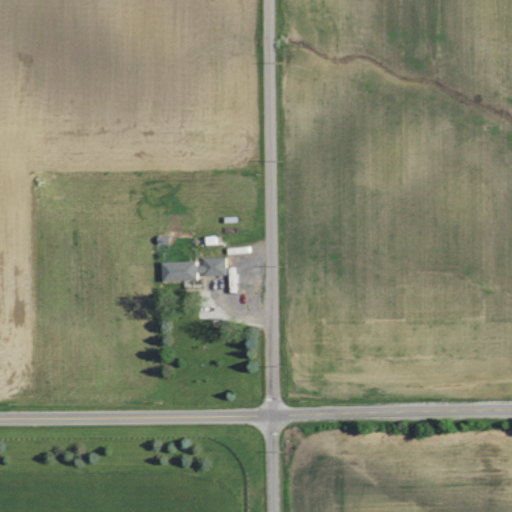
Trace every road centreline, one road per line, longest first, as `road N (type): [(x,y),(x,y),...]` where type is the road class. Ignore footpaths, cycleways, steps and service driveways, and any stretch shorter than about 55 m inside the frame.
road 1 (tertiary): [(0,415),(511,409)]
road 2 (residential): [(274,511),(268,0)]
